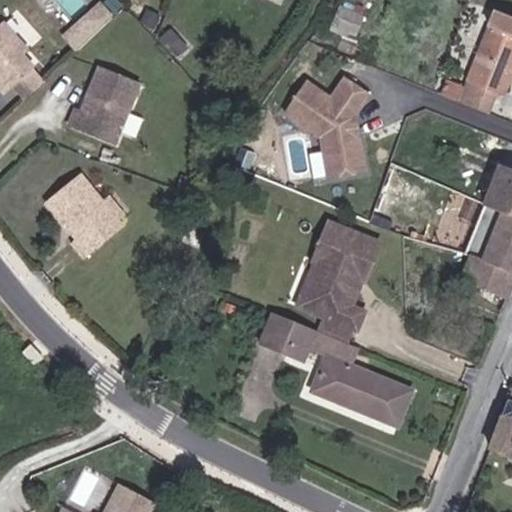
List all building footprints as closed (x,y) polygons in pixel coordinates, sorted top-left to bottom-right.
[(103,1),(61,29),(72,46),(114,17),(103,1)] [(144,14),(134,5),(127,12),(137,21),(144,14)] [(51,63),(0,9),(0,60),(24,87),(30,81),(51,63)] [(340,30),(364,38),(369,21),(347,12),(340,30)] [(474,91),(480,93),(474,109),(492,117),(498,100),(506,103),(511,89),(511,88),(511,22),(503,19),(474,91)] [(44,96),(64,77),(51,63),(30,81),(44,96)] [(96,134),(146,152),(167,92),(123,77),(109,115),(102,114),(96,134)] [(448,93),(461,98),(467,84),(454,79),(448,93)] [(321,85),(297,116),(331,142),(336,183),(378,177),(374,143),(366,137),(365,128),(370,120),(384,103),(359,83),(344,103),(321,85)] [(366,137),(374,143),(370,120),(365,128),(366,137)] [(105,255),(139,225),(97,176),(68,200),(99,238),(94,242),(105,255)] [(483,289),(511,302),(511,195),(502,219),(509,222),(505,232),(492,265),(483,289)] [(480,260),(492,265),(505,232),(493,227),(480,260)] [(370,284),(377,287),(391,249),(341,229),(321,284),(325,291),(317,314),(333,321),(364,333),(370,336),(377,318),(363,313),(368,298),(366,297),(370,284)] [(412,436),(427,402),(354,369),(363,351),(358,349),(328,335),(292,319),(280,349),(303,359),(307,348),(321,354),(342,363),(326,398),(412,436)] [(328,335),(358,349),(364,333),(333,321),(328,335)] [(303,359),(316,365),(321,354),(307,348),(303,359)] [(511,416),(496,457),(511,463),(511,416)] [(161,511),(167,501),(127,481),(111,511),(161,511)]
